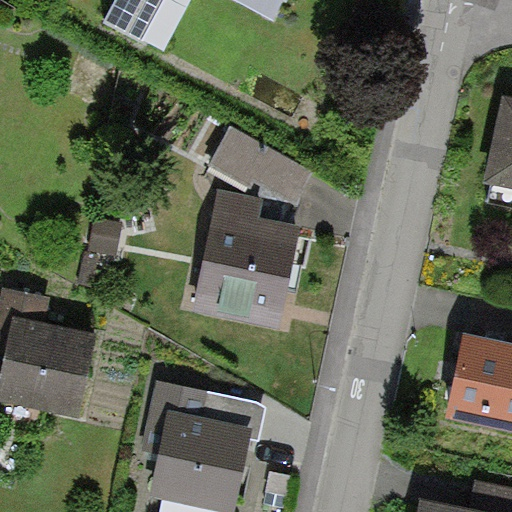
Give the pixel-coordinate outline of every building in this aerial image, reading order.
[(114,0),(103,23),(145,46),(169,0),(114,0)] [(511,101),(504,100),(485,188),(511,193),(511,101)] [(314,174),(232,126),(208,167),(251,191),(256,183),(295,206),(314,174)] [(266,201),(218,191),(192,313),(280,331),(290,281),(300,229),(261,220),(266,201)] [(122,223),(95,218),(89,252),(116,256),(122,223)] [(53,297),(6,287),(0,312),(0,358),(6,360),(0,388),(0,401),(80,419),(98,336),(47,325),(53,297)] [(511,347),(498,344),(465,337),(447,423),(511,436),(511,347)] [(148,431),(163,433),(168,412),(253,430),(251,438),(260,440),(268,406),(259,403),(159,380),(148,431)] [(253,430),(168,412),(163,433),(150,499),(210,511),(234,511),(251,438),(253,430)] [(511,511),(511,489),(474,482),(467,511),(511,511)]
